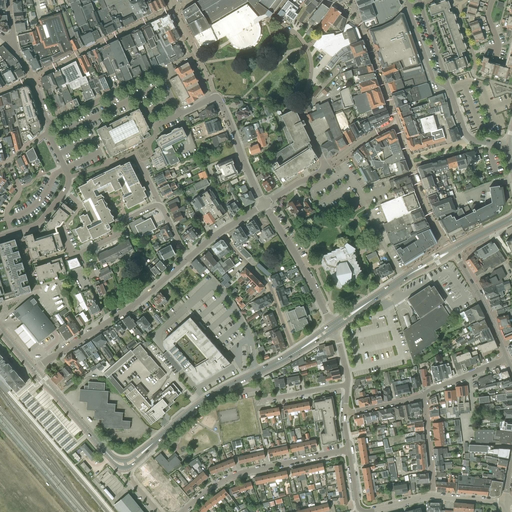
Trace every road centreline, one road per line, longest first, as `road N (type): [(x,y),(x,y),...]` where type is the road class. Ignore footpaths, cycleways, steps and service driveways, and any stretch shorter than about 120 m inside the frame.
road 1 (residential): [(263,204),(325,167),(300,106),(310,58),(302,40),(271,16)]
road 2 (tertiary): [(126,464),(204,401),(295,352)]
road 3 (residential): [(35,369),(188,258)]
road 4 (residential): [(183,511),(240,473),(348,451)]
road 5 (residential): [(179,114),(151,75),(48,125)]
road 6 (residential): [(295,352),(266,279),(222,231)]
road 7 (residential): [(11,233),(40,222),(68,185),(48,125)]
road 8 (residential): [(332,326),(263,204)]
road 9 (tertiary): [(126,464),(113,461),(35,369)]
road 10 (tertiary): [(506,358),(450,250)]
